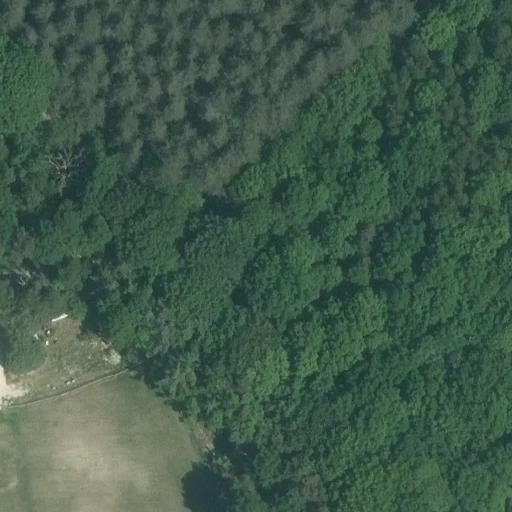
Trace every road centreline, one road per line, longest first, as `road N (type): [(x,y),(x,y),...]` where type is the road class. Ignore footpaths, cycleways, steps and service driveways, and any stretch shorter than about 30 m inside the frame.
road 1 (unclassified): [(403,511),(0,56)]
road 2 (track): [(0,288),(121,246)]
